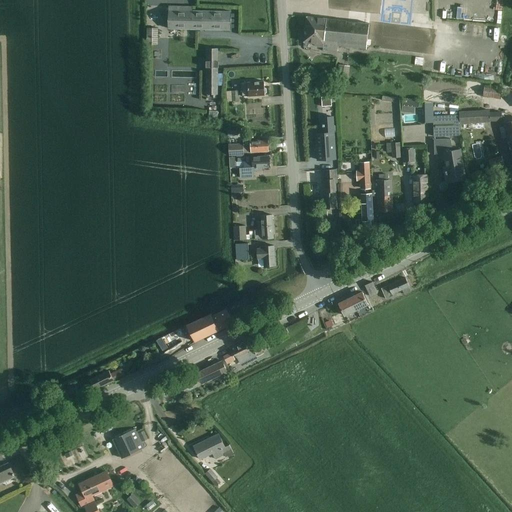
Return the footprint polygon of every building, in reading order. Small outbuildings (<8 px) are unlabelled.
[(168,28),(218,29),(231,29),(231,11),(192,11),(193,7),(169,6),(168,28)] [(307,17),(304,42),(315,43),(314,46),(323,47),(323,45),(327,45),(327,51),(337,52),(337,49),(335,49),(335,46),(366,49),(369,24),(307,17)] [(147,28),(146,45),(157,45),(158,28),(147,28)] [(217,94),(218,48),(208,48),(207,94),(217,94)] [(348,80),(350,66),(339,65),(337,79),(348,80)] [(265,95),(265,93),(266,92),(266,89),(264,88),(264,82),(242,83),(242,96),(265,95)] [(490,100),(490,97),(490,98),(500,99),(502,90),(484,87),(483,92),(475,90),(473,97),(482,98),(482,99),(490,100)] [(331,92),(321,93),(322,106),(332,106),(331,92)] [(402,99),(402,106),(414,107),(418,108),(419,101),(402,99)] [(483,110),(459,112),(459,115),(460,118),(460,123),(461,123),(484,122),(483,110)] [(500,112),(490,112),(490,121),(502,120),(502,112),(501,112),(500,112)] [(444,115),(433,116),(434,136),(460,136),(460,130),(461,130),(461,123),(460,123),(460,118),(459,115),(444,115)] [(322,132),(315,132),(317,161),(336,160),(334,131),(334,116),(321,117),(322,132)] [(229,127),(228,133),(228,136),(233,137),(233,134),(236,134),(237,128),(229,127)] [(443,153),(445,161),(448,180),(466,177),(461,149),(453,151),(451,139),(434,139),(434,154),(443,153)] [(229,145),(230,156),(244,155),(244,153),(268,151),(268,140),(251,141),(252,146),(244,147),(244,144),(229,145)] [(401,157),(400,142),(386,143),(386,153),(391,153),(392,158),(401,157)] [(402,148),(403,163),(415,162),(414,148),(402,148)] [(254,177),(254,171),(262,170),(262,167),(270,167),(269,156),(244,158),(245,167),(240,168),(241,178),(254,177)] [(491,168),(504,164),(502,156),(488,159),(491,168)] [(361,171),(357,171),(357,174),(358,180),(361,180),(370,180),(369,162),(360,163),(361,171)] [(324,170),(324,171),(325,180),(322,180),(324,208),(337,207),(336,183),(338,183),(337,169),(324,170)] [(372,196),(378,196),(379,211),(393,211),(392,179),(388,180),(388,174),(379,175),(379,180),(378,180),(378,190),(372,191),(372,196)] [(414,175),(415,202),(428,201),(428,183),(427,183),(427,175),(414,175)] [(363,228),(374,228),(371,193),(362,194),(362,204),(358,204),(359,212),(362,212),(363,228)] [(274,237),(272,215),(262,216),(262,222),(258,222),(259,230),(255,230),(256,239),(274,237)] [(234,226),(234,239),(246,239),(246,235),(246,225),(234,226)] [(250,235),(246,235),(246,239),(247,239),(256,239),(255,230),(249,231),(250,235)] [(249,259),(248,243),(236,244),(237,260),(249,259)] [(276,266),(275,249),(275,246),(264,246),(264,248),(257,248),(258,259),(264,258),(265,266),(276,266)] [(411,291),(406,277),(381,288),(386,299),(393,295),(393,294),(402,290),(404,294),(411,291)] [(378,293),(374,285),(372,282),(365,286),(370,297),(378,293)] [(362,291),(350,297),(353,301),(357,310),(360,317),(371,312),(367,305),(368,304),(362,291)] [(350,297),(339,303),(345,315),(357,310),(353,301),(350,297)] [(187,325),(189,328),(195,342),(233,324),(226,310),(212,316),(211,314),(187,325)] [(237,357),(243,354),(253,349),(256,354),(264,350),(260,342),(252,346),(249,339),(232,348),(237,357)] [(235,359),(231,352),(224,356),(228,363),(235,359)] [(223,360),(197,372),(202,383),(227,371),(223,360)] [(115,381),(126,375),(122,367),(111,373),(115,381)] [(109,370),(90,380),(95,390),(114,380),(109,370)] [(181,388),(184,393),(197,387),(195,381),(181,388)] [(64,392),(67,397),(69,401),(81,396),(78,390),(76,386),(64,392)] [(172,393),(171,392),(169,386),(158,391),(161,399),(172,393)] [(122,458),(136,452),(145,447),(142,442),(138,434),(136,428),(113,439),(122,458)] [(144,431),(138,434),(142,442),(148,439),(144,431)] [(226,447),(219,433),(194,446),(200,459),(213,453),(215,459),(225,454),(226,456),(233,453),(229,445),(226,447)] [(164,442),(158,447),(161,452),(168,448),(164,442)] [(0,482),(13,476),(7,463),(0,466),(0,482)] [(213,481),(217,478),(218,477),(211,469),(206,473),(213,481)] [(83,491),(76,494),(82,506),(84,505),(87,511),(100,511),(95,500),(93,495),(113,485),(107,471),(80,483),(83,491)] [(217,478),(212,482),(216,487),(221,482),(217,478)]
